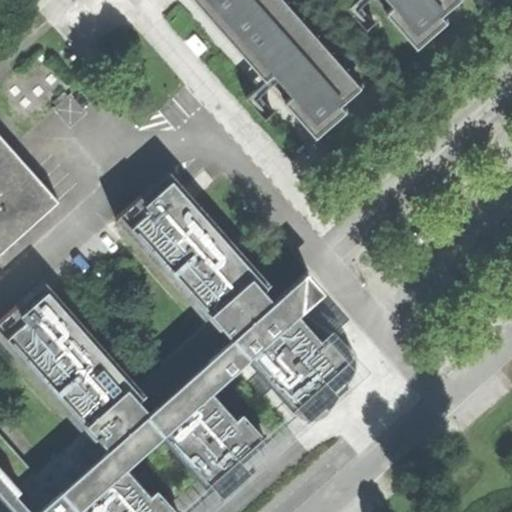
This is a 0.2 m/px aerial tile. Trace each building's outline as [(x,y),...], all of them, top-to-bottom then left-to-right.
[(194,0),(265,80),(273,74),(291,95),(284,101),(314,137),(347,109),(341,102),(362,85),(287,0),(194,0)] [(388,0),(392,5),(385,11),(416,47),(449,19),(443,12),(457,0),(388,0)] [(0,251),(58,200),(0,132),(0,251)] [(0,490),(19,511),(70,511),(77,506),(82,511),(177,511),(178,511),(157,487),(150,493),(125,464),(163,430),(210,482),(263,435),(243,411),(236,417),(211,389),(246,358),(293,411),(297,415),(302,417),(306,419),(312,419),(319,418),(324,416),(329,411),(352,377),(355,370),(356,365),(356,359),(355,354),(352,350),(349,346),(306,314),(292,326),(287,321),(306,304),(297,293),(295,295),(290,289),(309,272),(307,270),(279,295),(280,296),(275,300),(264,288),(267,286),(192,201),(172,180),(147,202),(152,208),(146,214),(144,211),(129,225),(136,234),(211,317),(134,386),(57,300),(48,290),(22,313),(28,319),(22,324),(20,322),(4,335),(13,346),(86,428),(31,477),(0,442),(0,490)] [(119,213),(129,225),(144,211),(146,214),(152,208),(147,202),(141,195),(119,213)] [(0,318),(0,329),(4,335),(20,322),(22,324),(28,319),(22,313),(16,305),(0,318)]
